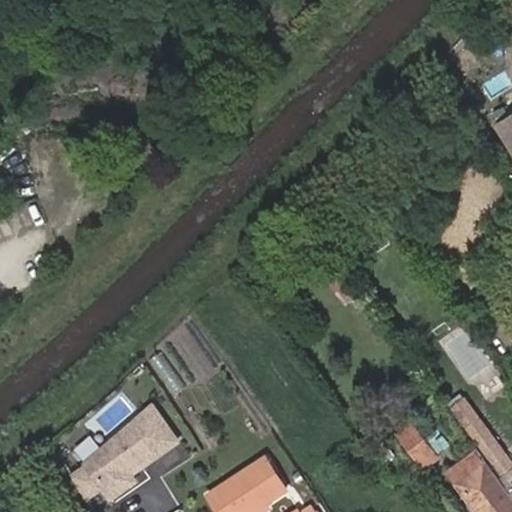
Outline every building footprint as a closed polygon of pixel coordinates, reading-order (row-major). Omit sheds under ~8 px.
[(511,117),(500,125),(511,145),(511,117)] [(451,413),(467,433),(480,424),(464,403),(451,413)] [(174,442),(150,406),(77,453),(100,492),(125,477),(121,471),(132,464),(133,467),(174,442)] [(406,423),(393,433),(405,448),(418,438),(406,423)] [(480,424),(467,433),(498,475),(511,466),(480,424)] [(418,438),(405,448),(420,469),(433,459),(418,438)] [(486,463),(476,450),(448,471),(458,484),(486,463)] [(53,453),(43,459),(50,470),(60,463),(53,453)] [(270,453),(208,493),(220,511),(262,511),(295,491),(270,453)] [(486,463),(458,484),(478,511),(511,511),(511,497),(511,496),(500,482),(486,463)] [(511,473),(500,482),(511,496),(511,495),(511,473)] [(325,511),(313,494),(286,511),(325,511)]
